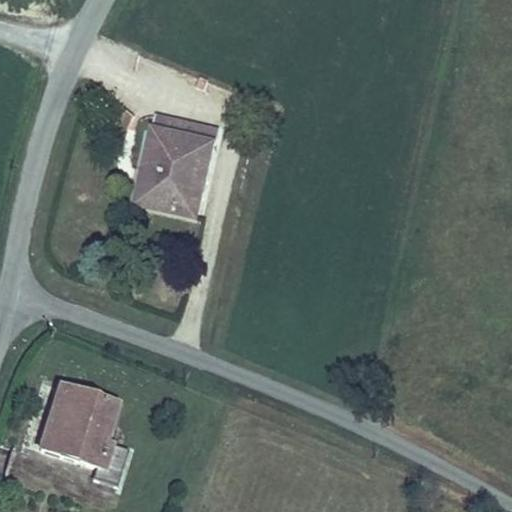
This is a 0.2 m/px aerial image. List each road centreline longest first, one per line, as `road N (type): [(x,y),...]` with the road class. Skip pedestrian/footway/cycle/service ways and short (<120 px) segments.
road 1 (unclassified): [(9,288),(315,404),(511,502)]
road 2 (tertiary): [(97,0),(43,135),(9,288)]
